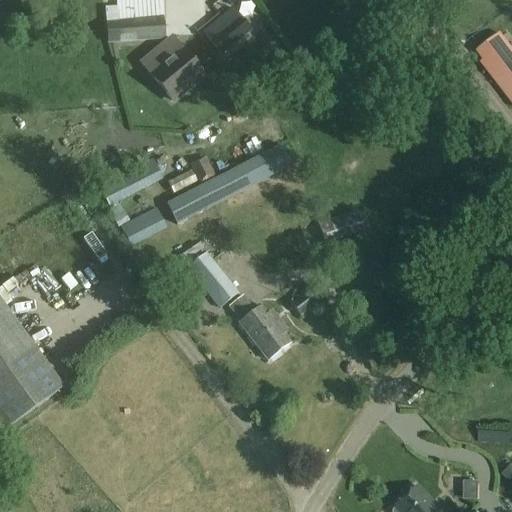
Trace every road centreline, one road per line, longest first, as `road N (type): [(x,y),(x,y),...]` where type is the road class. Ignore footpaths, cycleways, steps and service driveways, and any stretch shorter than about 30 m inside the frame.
road 1 (unclassified): [(307,511),(394,391),(511,281)]
road 2 (track): [(511,131),(410,0)]
